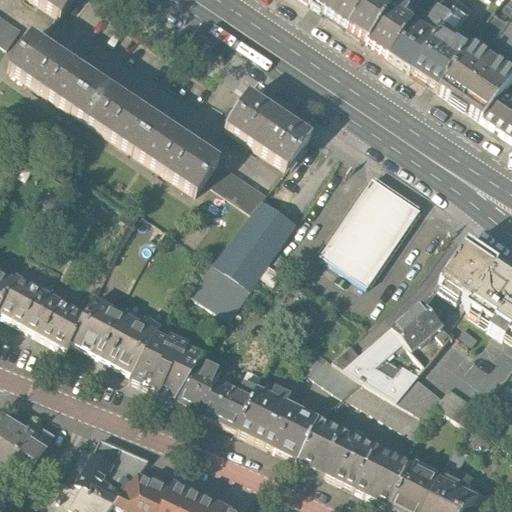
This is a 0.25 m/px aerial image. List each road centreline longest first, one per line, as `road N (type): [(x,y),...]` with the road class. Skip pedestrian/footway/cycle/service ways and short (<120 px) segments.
road 1 (primary): [(212,0),(511,215)]
road 2 (residential): [(262,485),(0,380)]
